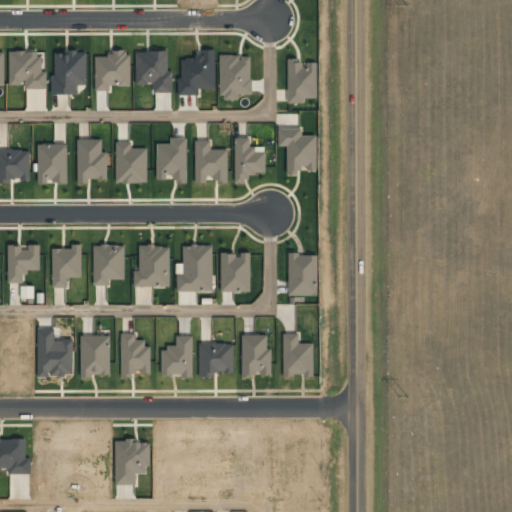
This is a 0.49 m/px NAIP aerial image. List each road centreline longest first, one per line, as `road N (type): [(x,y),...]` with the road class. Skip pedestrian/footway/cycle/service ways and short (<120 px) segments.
road 1 (tertiary): [(355,511),(354,0)]
road 2 (residential): [(0,409),(355,409)]
road 3 (residential): [(273,214),(0,214)]
road 4 (residential): [(271,20),(0,20)]
road 5 (residential): [(264,511),(0,507)]
